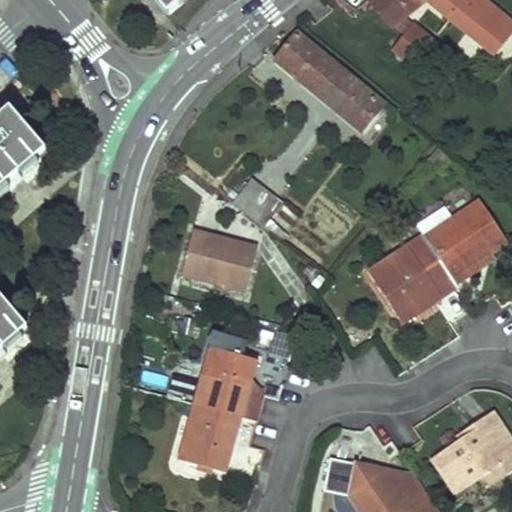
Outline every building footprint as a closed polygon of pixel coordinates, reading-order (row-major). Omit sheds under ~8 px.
[(151,0),(163,13),(178,0),(151,0)] [(186,0),(178,0),(163,13),(166,17),(186,0)] [(469,0),(368,0),(390,27),(407,14),(424,0),(425,0),(493,56),(511,32),(511,22),(491,6),(485,13),(469,0)] [(433,42),(414,26),(393,51),(412,67),(433,42)] [(384,107),(295,34),(274,60),(364,132),(382,109),(384,107)] [(397,112),(387,103),(384,107),(382,109),(393,117),(397,112)] [(0,191),(45,154),(10,111),(0,119),(0,191)] [(455,164),(440,151),(428,165),(434,169),(437,165),(447,174),(455,164)] [(277,199),(253,180),(233,204),(258,223),(277,199)] [(508,243),(481,202),(453,221),(456,226),(429,244),(456,286),(471,276),(467,270),(491,254),(508,243)] [(403,211),(393,204),(383,216),(392,225),(403,211)] [(426,240),(429,244),(456,226),(453,221),(426,240)] [(259,250),(194,231),(182,274),(247,292),(259,250)] [(425,238),(370,274),(400,319),(432,298),(430,294),(436,290),(441,298),(458,288),(456,286),(429,244),(426,240),(425,238)] [(494,260),(491,254),(467,270),(471,276),(494,260)] [(441,298),(436,290),(430,294),(432,298),(400,319),(402,325),(441,298)] [(0,353),(28,331),(0,297),(0,353)] [(214,332),(194,405),(200,407),(216,351),(235,356),(236,349),(244,351),(247,341),(214,332)] [(235,356),(216,351),(200,407),(243,419),(253,381),(258,362),(242,357),(244,351),(236,349),(235,356)] [(253,381),(243,419),(258,423),(265,397),(266,396),(264,394),(253,381)] [(265,397),(278,401),(281,390),(266,386),(264,394),(266,396),(265,397)] [(200,407),(194,405),(178,469),(179,472),(184,477),(207,483),(208,478),(194,474),(196,467),(185,463),(200,407)] [(243,419),(200,407),(185,463),(196,467),(194,474),(208,478),(210,471),(227,476),(243,419)] [(10,413),(1,427),(21,440),(30,427),(10,413)] [(511,473),(511,440),(494,413),(476,424),(479,430),(461,441),(433,460),(456,494),(484,476),(501,465),(509,476),(511,473)] [(479,430),(476,424),(458,436),(461,441),(479,430)] [(332,459),(326,492),(346,497),(356,511),(439,511),(415,475),(398,487),(387,470),(332,459)] [(509,476),(501,465),(484,476),(492,487),(509,476)] [(415,475),(387,470),(398,487),(415,475)]
